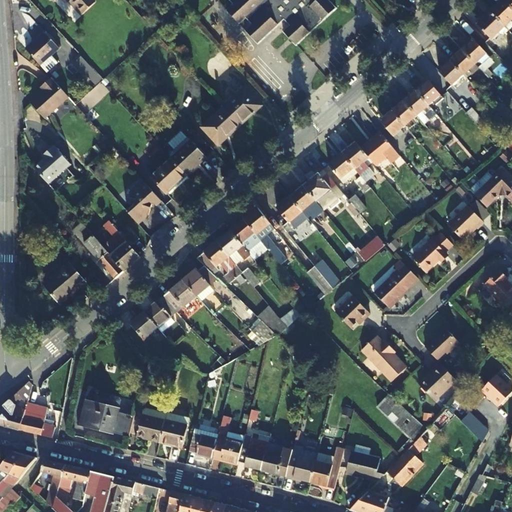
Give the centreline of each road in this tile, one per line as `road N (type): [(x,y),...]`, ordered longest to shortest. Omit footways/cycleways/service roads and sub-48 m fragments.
road 1 (residential): [(455,0),(63,338),(2,378)]
road 2 (residential): [(0,434),(310,511)]
road 3 (tertiary): [(3,303),(0,74)]
road 4 (residential): [(511,253),(488,250),(404,330)]
